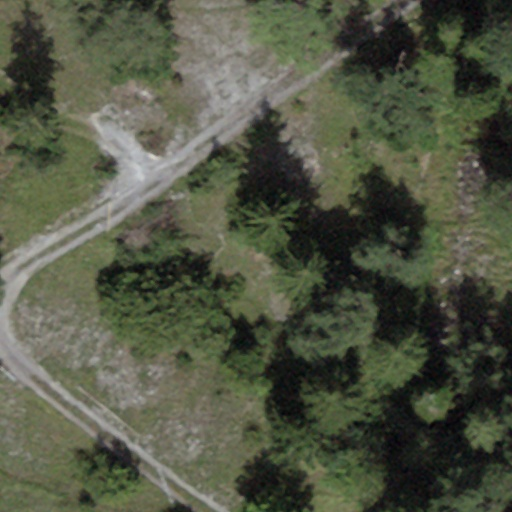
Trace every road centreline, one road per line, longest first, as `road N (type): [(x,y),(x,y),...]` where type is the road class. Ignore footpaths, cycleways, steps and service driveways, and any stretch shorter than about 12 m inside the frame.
road 1 (track): [(0,296),(135,200),(156,175),(412,0)]
road 2 (track): [(215,511),(165,487),(68,389),(0,297)]
road 3 (track): [(0,83),(156,175)]
